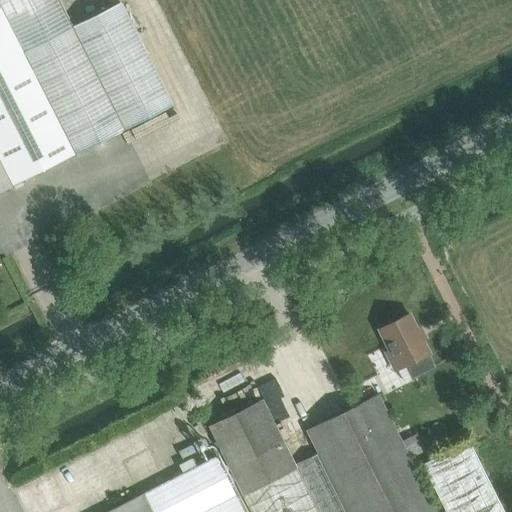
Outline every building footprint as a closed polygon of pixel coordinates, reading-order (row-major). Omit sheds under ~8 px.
[(57,0),(0,0),(0,192),(170,107),(117,3),(71,27),(57,0)] [(170,141),(176,159),(223,143),(217,125),(170,141)] [(433,367),(427,355),(429,354),(422,341),(426,340),(420,329),(416,331),(408,314),(378,329),(389,351),(385,353),(394,371),(404,366),(410,378),(433,367)] [(377,395),(305,431),(317,454),(345,511),(434,511),(409,459),(400,441),(377,395)] [(297,468),(295,465),(283,441),(262,399),(207,427),(228,468),(242,495),(297,468)] [(503,511),(468,441),(420,464),(444,511),(503,511)] [(297,468),(242,495),(250,511),(345,511),(317,454),(295,465),(297,468)] [(243,511),(215,456),(143,494),(152,511),(243,511)] [(152,511),(143,494),(106,511),(152,511)]
